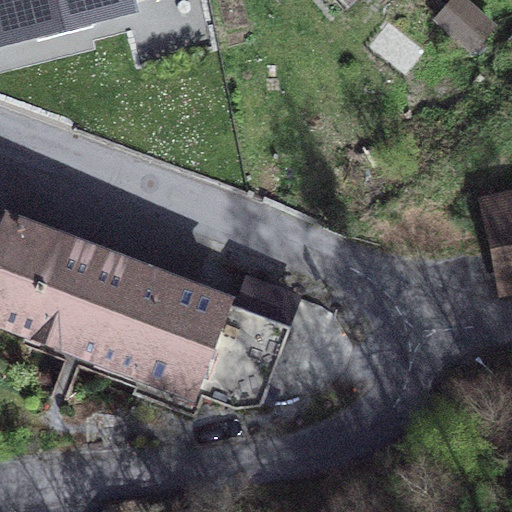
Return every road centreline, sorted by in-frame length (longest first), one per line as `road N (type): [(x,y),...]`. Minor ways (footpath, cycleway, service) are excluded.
road 1 (tertiary): [(0,491),(221,463),(348,429),(389,408),(412,372),(412,330)]
road 2 (tertiary): [(412,330),(399,303),(370,281),(0,139)]
